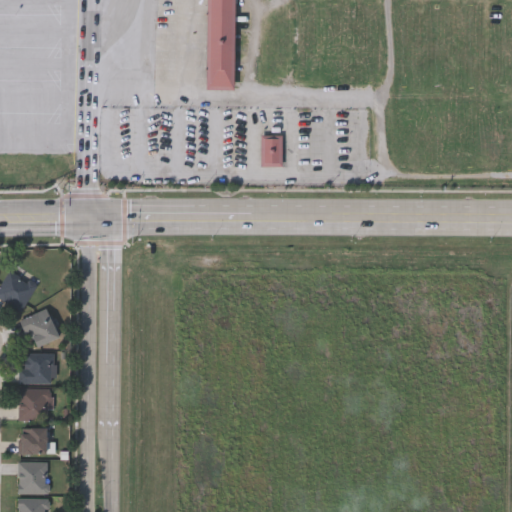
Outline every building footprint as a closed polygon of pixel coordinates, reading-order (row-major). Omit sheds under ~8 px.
[(206,90),(205,0),(233,0),(233,90),(206,90)] [(281,136),(281,167),(260,167),(260,136),(281,136)] [(36,284),(22,310),(0,298),(0,283),(8,269),(36,284)] [(23,334),(17,321),(45,308),(58,336),(36,346),(29,331),(23,334)] [(23,367),(24,352),(55,354),(54,383),(18,382),(19,367),(23,367)] [(48,388),(48,420),(18,420),(18,388),(48,388)] [(46,427),(46,454),(18,454),(18,427),(46,427)] [(47,493),(17,492),(17,461),(48,461),(47,493)] [(16,511),(16,497),(48,497),(48,511),(16,511)]
